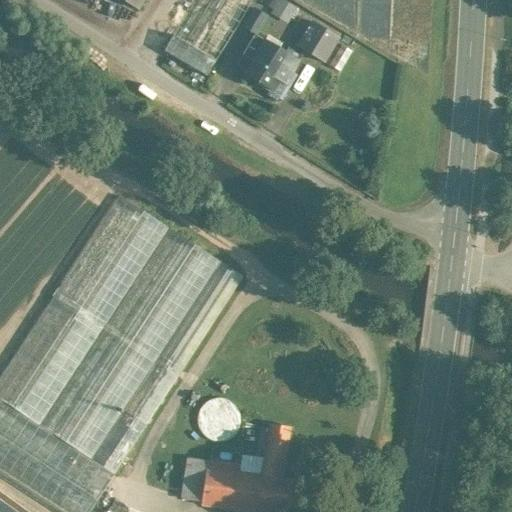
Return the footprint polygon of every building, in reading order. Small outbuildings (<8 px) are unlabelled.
[(121,0),(138,10),(143,0),(121,0)] [(194,0),(173,36),(172,36),(163,51),(207,77),(216,62),(215,61),(251,0),(194,0)] [(175,0),(168,13),(177,19),(188,0),(175,0)] [(267,16),(255,9),(243,28),(254,35),(255,36),(256,35),(267,16)] [(339,38),(312,22),(297,47),(324,63),(339,38)] [(299,61),(265,40),(256,35),(255,36),(254,35),(237,63),(238,68),(245,72),(244,74),(258,83),(257,84),(268,91),(266,95),(277,102),(281,101),(290,87),(285,84),(299,61)] [(341,45),(329,66),(339,72),(351,51),(341,45)] [(89,511),(243,277),(118,196),(0,376),(0,471),(62,511),(89,511)] [(233,436),(231,399),(202,401),(204,438),(233,436)] [(290,428),(269,424),(262,469),(257,469),(256,475),(282,479),(290,428)] [(208,461),(187,458),(181,498),(201,501),(207,468),(208,461)] [(240,465),(208,461),(207,468),(239,473),(240,465)] [(239,473),(207,468),(201,501),(201,505),(234,510),(239,473)] [(256,475),(239,473),(234,510),(249,511),(279,511),(284,479),(282,479),(256,475)] [(310,511),(314,484),(284,479),(279,511),(310,511)]
